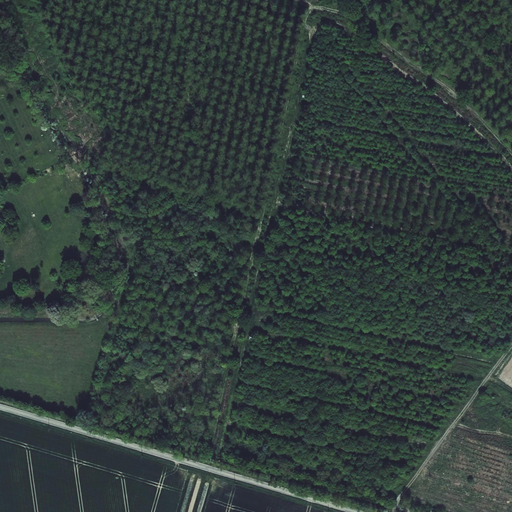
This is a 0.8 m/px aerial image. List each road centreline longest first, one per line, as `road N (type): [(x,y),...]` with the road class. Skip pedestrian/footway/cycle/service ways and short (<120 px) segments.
road 1 (tertiary): [(0,406),(355,511)]
road 2 (track): [(511,151),(350,17),(302,0)]
road 3 (track): [(394,511),(511,341)]
